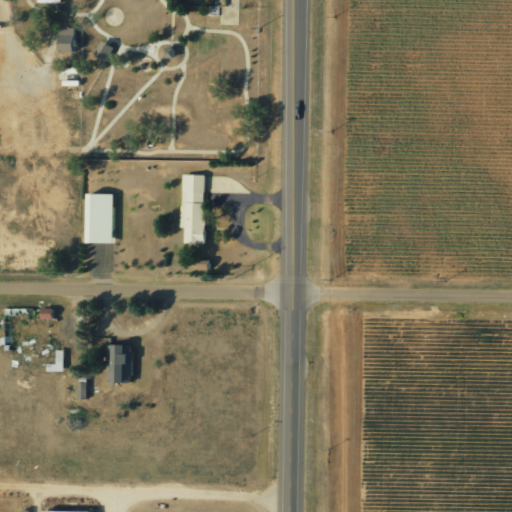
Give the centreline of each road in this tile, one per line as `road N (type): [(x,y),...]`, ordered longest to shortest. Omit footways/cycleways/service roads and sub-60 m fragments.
road 1 (primary): [(297,511),(305,0)]
road 2 (residential): [(301,293),(0,289)]
road 3 (residential): [(511,295),(301,293)]
